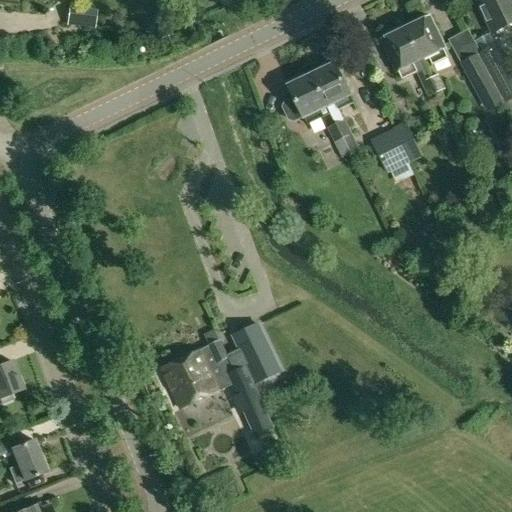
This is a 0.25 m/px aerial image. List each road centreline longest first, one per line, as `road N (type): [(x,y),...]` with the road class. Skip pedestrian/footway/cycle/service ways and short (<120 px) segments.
road 1 (tertiary): [(157,511),(33,190),(32,160)]
road 2 (tertiary): [(32,160),(49,140),(337,0)]
road 3 (residential): [(0,219),(114,511)]
